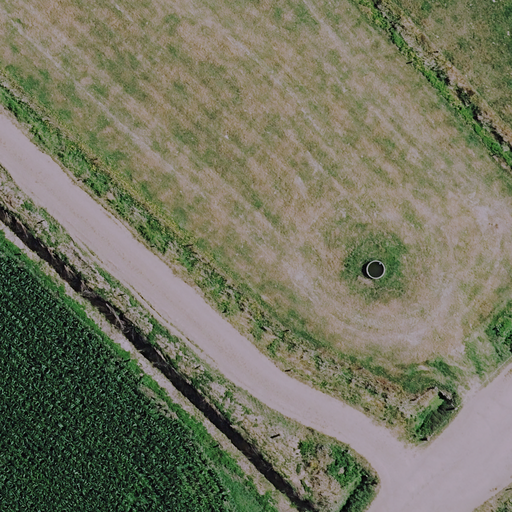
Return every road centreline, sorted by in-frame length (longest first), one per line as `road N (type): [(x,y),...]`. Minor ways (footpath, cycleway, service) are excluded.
road 1 (track): [(454,460),(0,102)]
road 2 (track): [(395,511),(511,403)]
